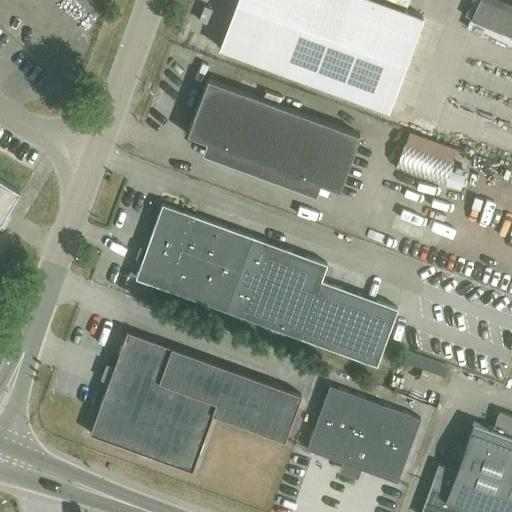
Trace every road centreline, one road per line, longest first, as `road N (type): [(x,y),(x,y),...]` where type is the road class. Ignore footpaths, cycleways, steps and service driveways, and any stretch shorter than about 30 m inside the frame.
road 1 (unclassified): [(0,405),(23,359),(88,161)]
road 2 (unclassified): [(88,161),(148,0)]
road 3 (secondary): [(144,511),(0,459)]
